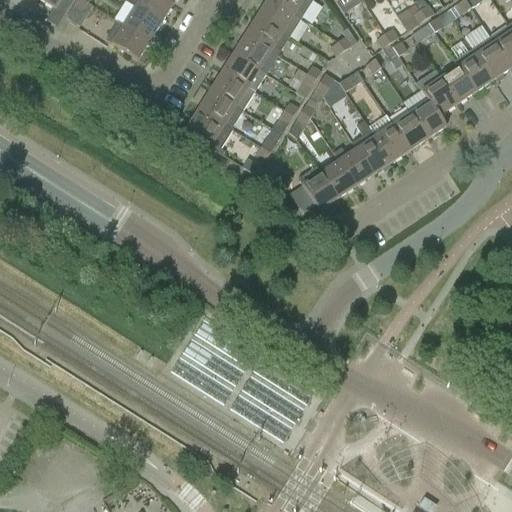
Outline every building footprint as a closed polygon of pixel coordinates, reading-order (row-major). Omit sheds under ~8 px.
[(36,0),(55,12),(62,0),(36,0)] [(66,20),(79,29),(92,9),(88,5),(88,6),(78,0),(66,20)] [(128,0),(126,4),(135,10),(161,26),(172,8),(159,0),(128,0)] [(159,0),(172,8),(177,0),(159,0)] [(312,3),(306,0),(269,0),(268,2),(300,22),(312,3)] [(470,11),(485,0),(466,0),(464,2),(470,11)] [(282,37),(288,41),(300,22),(268,2),(256,20),(282,37)] [(470,11),(464,2),(456,7),(462,16),(470,11)] [(420,14),(425,23),(433,17),(427,9),(420,14)] [(135,10),(124,27),(124,28),(149,45),(161,26),(135,10)] [(425,23),(420,14),(412,19),(418,28),(425,23)] [(442,30),(452,24),(446,14),(436,21),(428,27),(433,34),(434,36),(442,30)] [(278,57),(272,53),(282,37),(256,20),(245,38),(277,59),(278,57)] [(117,23),(104,43),(137,63),(149,45),(124,28),(124,27),(117,23)] [(433,34),(428,27),(417,34),(422,42),(433,34)] [(464,38),(471,49),(489,39),(482,27),(464,38)] [(490,40),(510,71),(511,70),(511,34),(507,28),(490,40)] [(341,34),(345,40),(338,46),(343,54),(357,46),(347,30),(341,34)] [(384,38),(389,47),(397,41),(391,33),(384,38)] [(233,57),(259,73),(265,77),(277,59),(245,38),(233,57)] [(382,52),(383,54),(391,49),(389,47),(384,38),(376,43),(382,52)] [(472,52),(492,83),(510,71),(490,40),(472,52)] [(343,54),(338,46),(330,51),(335,60),(343,54)] [(398,59),(398,60),(406,54),(400,46),(392,51),(398,59)] [(390,64),(398,59),(392,51),(391,49),(383,54),(390,64)] [(454,64),(474,95),(492,83),(472,52),(454,64)] [(265,77),(259,73),(233,57),(222,75),(254,95),(265,77)] [(372,77),(380,71),(374,63),(366,68),(372,77)] [(474,95),(454,64),(458,70),(440,82),(456,107),(474,95)] [(306,77),(315,83),(320,75),(311,69),(306,77)] [(435,73),(415,86),(428,105),(428,104),(438,119),(439,119),(456,107),(440,82),(435,73)] [(357,74),(347,81),(352,90),(363,83),(357,74)] [(210,93),(236,109),(242,113),(254,95),(222,75),(210,93)] [(315,83),(306,77),(301,85),(310,91),(315,83)] [(324,78),(319,86),(328,92),(333,84),(324,78)] [(352,90),(347,81),(338,87),(344,95),(352,90)] [(319,86),(313,95),(322,101),(328,92),(319,86)] [(233,131),(232,130),(242,113),(236,109),(210,93),(199,112),(232,132),(233,131)] [(410,116),(427,141),(446,129),(439,119),(438,119),(428,104),(428,105),(410,116)] [(284,114),(292,119),(297,112),(289,106),(284,114)] [(314,113),(306,108),(301,116),(310,121),(314,113)] [(187,130),(220,151),(232,132),(199,112),(187,130)] [(292,119),(284,114),(279,122),(287,127),(292,119)] [(296,124),(304,129),(310,121),(301,116),(296,124)] [(427,141),(410,116),(393,128),(392,128),(409,153),(427,141)] [(386,117),(367,129),(391,165),(409,153),(392,128),(393,128),(386,117)] [(279,122),(272,132),(281,138),(287,127),(279,122)] [(362,138),(351,145),(356,153),(356,152),(373,177),(391,165),(367,129),(364,123),(356,128),(362,138)] [(296,141),(304,129),(296,124),(288,135),(296,141)] [(265,142),(266,142),(274,148),(281,138),(272,132),(271,131),(265,142)] [(274,148),(266,142),(261,150),(270,156),(274,148)] [(341,149),(333,155),(339,164),(355,189),(373,177),(356,152),(356,153),(347,158),(341,149)] [(270,156),(261,150),(256,158),(264,164),(270,156)] [(355,189),(339,164),(321,176),(337,201),(355,189)] [(303,214),(314,207),(319,214),(337,201),(320,176),(321,176),(316,169),(297,181),(301,187),(288,197),(303,214)] [(269,187),(274,178),(265,173),(260,181),(269,187)] [(175,380),(287,440),(308,401),(308,394),(296,388),(287,388),(272,381),(264,396),(263,396),(257,408),(250,405),(250,368),(245,377),(245,393),(233,393),(233,379),(213,368),(190,369),(196,357),(194,357),(194,333),(174,370),(175,380)] [(430,511),(433,508),(422,501),(419,507),(426,511),(430,511)]
